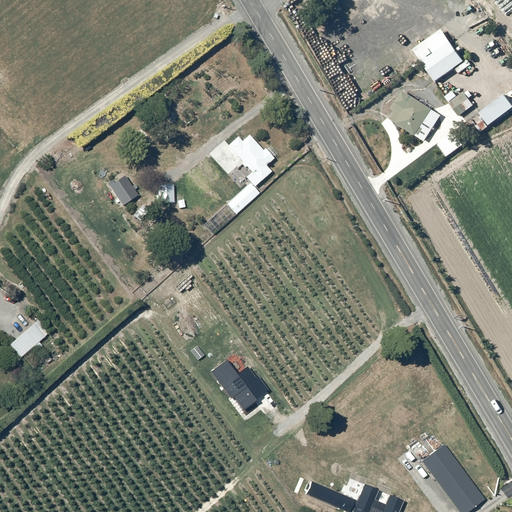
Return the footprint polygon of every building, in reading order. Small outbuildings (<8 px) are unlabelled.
[(465,61),(441,30),(414,51),(437,82),(465,61)] [(442,117),(405,90),(393,107),(396,110),(390,118),(424,142),(442,117)] [(458,98),(453,91),(445,97),(460,116),(475,105),(465,92),(458,98)] [(511,109),(511,104),(506,95),(481,112),(489,125),(511,109)] [(489,128),(484,120),(475,125),(480,133),(489,128)] [(462,146),(453,134),(438,145),(448,157),(462,146)] [(228,146),(238,157),(232,163),(238,169),(244,163),(253,172),(246,178),(254,187),(270,172),(265,167),(273,158),(267,151),(264,153),(248,136),(242,142),(237,137),(228,146)] [(138,194),(124,176),(109,187),(123,206),(138,194)] [(258,193),(249,184),(228,204),(237,214),(258,193)] [(174,186),(159,186),(159,203),(173,203),(174,186)] [(43,347),(38,342),(48,334),(37,321),(10,345),(21,357),(33,347),(37,352),(43,347)] [(468,511),(484,500),(444,446),(421,462),(458,511),(468,511)]
